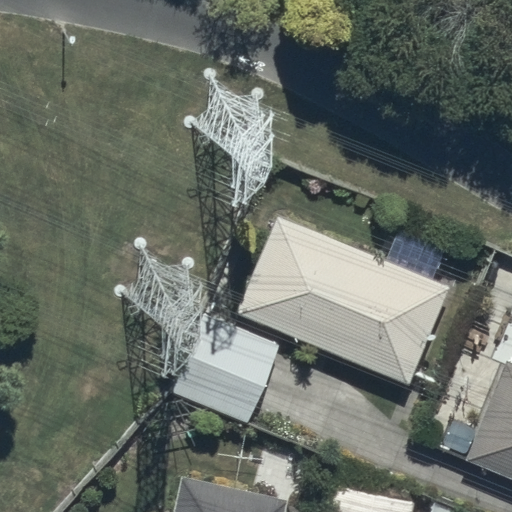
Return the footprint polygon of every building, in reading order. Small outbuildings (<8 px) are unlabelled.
[(398,215),(385,247),(270,200),(231,299),(406,368),(444,271),(426,263),(439,232),(398,215)] [(202,302),(171,375),(243,406),(274,331),(202,302)] [(511,460),(511,348),(506,346),(467,442),(511,460)] [(275,511),(281,485),(177,463),(169,503),(154,500),(150,511),(275,511)] [(402,511),(408,487),(332,471),(321,511),(402,511)]
